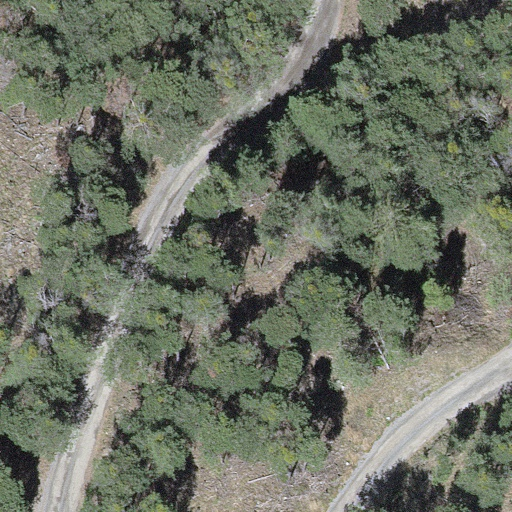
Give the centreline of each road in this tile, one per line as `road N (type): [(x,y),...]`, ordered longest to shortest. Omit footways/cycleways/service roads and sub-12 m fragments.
road 1 (track): [(101,511),(138,375),(236,168),(364,56),(387,0)]
road 2 (track): [(511,397),(418,458),(383,511)]
